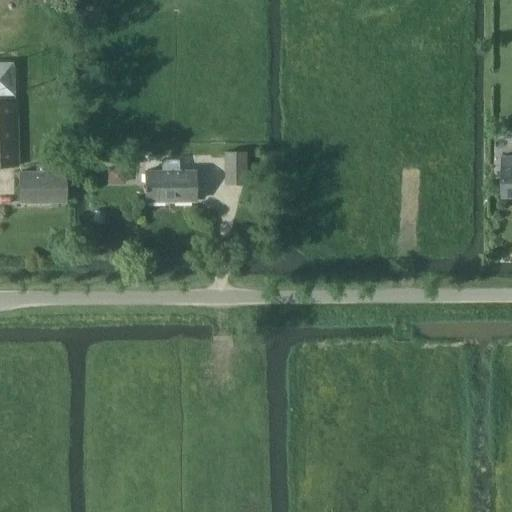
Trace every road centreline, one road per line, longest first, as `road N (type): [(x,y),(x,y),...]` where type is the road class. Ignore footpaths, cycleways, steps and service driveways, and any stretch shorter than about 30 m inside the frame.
road 1 (unclassified): [(0,300),(511,295)]
road 2 (track): [(402,398),(414,168)]
